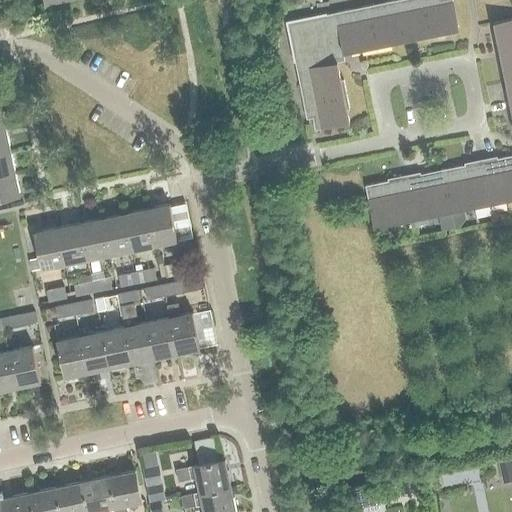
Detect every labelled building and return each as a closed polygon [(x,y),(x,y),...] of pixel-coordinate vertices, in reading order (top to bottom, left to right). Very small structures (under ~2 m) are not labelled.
[(397,0),(287,22),(307,119),(313,117),(315,130),(350,123),(347,110),(350,109),(344,80),(341,80),(337,62),(344,53),(362,50),(362,52),(391,46),(391,44),(417,38),(417,41),(446,35),(446,32),(459,30),(453,0),(397,0)] [(498,42),(500,52),(511,49),(511,19),(494,23),(496,33),(493,33),(495,43),(498,42)] [(504,72),(506,81),(511,80),(511,49),(500,52),(502,62),(499,63),(501,72),(504,72)] [(0,129),(0,152),(12,150),(7,128),(0,129)] [(0,176),(17,173),(12,150),(0,152),(0,176)] [(511,155),(481,162),(490,204),(511,199),(511,155)] [(451,211),(490,204),(481,162),(443,170),(451,211)] [(413,219),(451,211),(443,170),(404,177),(413,219)] [(17,173),(0,176),(0,200),(22,196),(17,173)] [(374,227),(413,219),(404,177),(365,185),(374,227)] [(146,210),(154,246),(176,241),(169,205),(146,210)] [(124,215),(127,232),(131,251),(154,246),(146,210),(124,215)] [(131,251),(127,232),(124,215),(101,219),(109,256),(131,251)] [(101,219),(79,224),(87,260),(109,256),(101,219)] [(79,224),(57,229),(65,265),(87,260),(79,224)] [(42,270),(65,265),(57,229),(34,233),(39,258),(42,269),(42,270)] [(42,269),(39,258),(29,260),(31,271),(42,269)] [(180,262),(162,266),(164,277),(183,273),(180,262)] [(136,271),(138,282),(155,279),(153,268),(136,271)] [(120,286),(127,284),(138,282),(136,271),(127,273),(118,275),(120,286)] [(110,277),(92,280),(94,291),(112,288),(110,277)] [(76,295),(94,291),(92,280),(73,284),(76,295)] [(179,281),(162,285),(165,296),(182,292),(179,281)] [(165,296),(162,285),(142,289),(145,300),(165,296)] [(64,286),(45,290),(48,301),(66,297),(64,286)] [(117,294),(120,305),(127,303),(136,302),(134,290),(128,291),(117,294)] [(104,297),(95,299),(98,311),(106,310),(104,297)] [(91,299),(73,303),(75,314),(93,310),(91,299)] [(75,314),(73,303),(56,306),(58,317),(75,314)] [(178,303),(167,305),(169,317),(168,318),(176,354),(198,349),(198,348),(191,313),(179,315),(178,310),(179,310),(178,303)] [(119,307),(124,327),(127,345),(131,363),(153,359),(146,322),(134,325),(133,318),(137,317),(134,304),(119,307)] [(21,314),(2,318),(5,329),(23,325),(21,314)] [(153,359),(176,354),(168,318),(146,322),(153,359)] [(80,336),(79,336),(87,372),(109,368),(101,331),(89,334),(87,327),(78,329),(80,336)] [(131,363),(127,345),(124,327),(101,331),(109,368),(131,363)] [(64,377),(87,372),(79,336),(56,341),(64,377)] [(33,346),(10,351),(18,387),(41,382),(33,346)] [(10,351),(0,352),(0,390),(18,387),(10,351)] [(195,442),(200,465),(175,470),(178,483),(196,479),(198,494),(199,494),(200,494),(231,488),(225,460),(219,461),(215,438),(195,442)] [(142,453),(144,467),(143,467),(149,502),(161,500),(165,499),(156,450),(142,453)] [(511,459),(499,463),(503,483),(511,481),(511,459)] [(126,511),(126,505),(142,502),(135,470),(108,476),(115,507),(114,508),(114,511),(126,511)] [(99,511),(114,508),(115,507),(108,476),(82,482),(88,511),(99,511)] [(88,511),(82,482),(55,487),(60,511),(88,511)] [(60,511),(55,487),(28,493),(32,511),(60,511)] [(236,511),(231,488),(200,494),(199,494),(198,494),(181,498),(183,510),(201,506),(202,511),(236,511)] [(359,508),(356,492),(341,495),(345,511),(359,508)] [(32,511),(28,493),(2,499),(4,511),(32,511)] [(151,511),(163,511),(161,500),(149,502),(151,511)]
